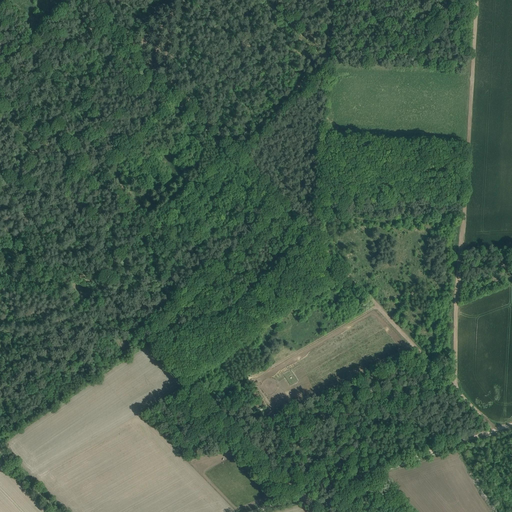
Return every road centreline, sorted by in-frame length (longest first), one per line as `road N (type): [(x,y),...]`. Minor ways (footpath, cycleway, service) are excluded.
road 1 (track): [(453,388),(476,0)]
road 2 (track): [(284,211),(81,0)]
road 3 (track): [(453,388),(284,211)]
road 4 (track): [(288,499),(493,431)]
